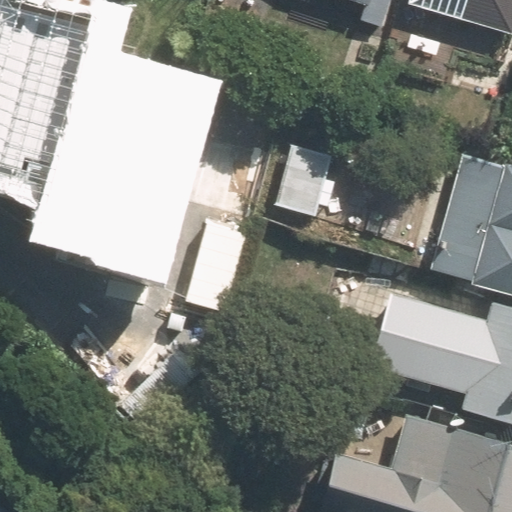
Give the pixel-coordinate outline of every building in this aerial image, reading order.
[(0,157),(25,164),(30,148),(70,159),(94,70),(106,24),(14,0),(6,0),(0,23),(0,157)] [(388,27),(395,0),(354,0),(362,2),(358,19),(388,27)] [(457,20),(451,43),(510,59),(511,50),(511,0),(403,0),(402,6),(457,20)] [(58,206),(87,214),(84,226),(113,234),(117,222),(157,232),(160,222),(185,128),(193,97),(94,70),(70,159),(66,175),(58,206)] [(160,222),(184,229),(190,204),(253,221),(272,151),(185,128),(160,222)] [(425,274),(511,297),(511,161),(458,147),(425,274)] [(283,163),(271,210),(320,222),(332,176),(283,163)] [(511,304),(489,298),(483,321),(393,297),(374,366),(463,389),(457,411),(511,425),(511,304)] [(162,329),(103,390),(157,443),(217,383),(162,329)] [(511,511),(511,442),(405,414),(391,465),(334,450),(325,482),(378,496),(373,511),(511,511)]
